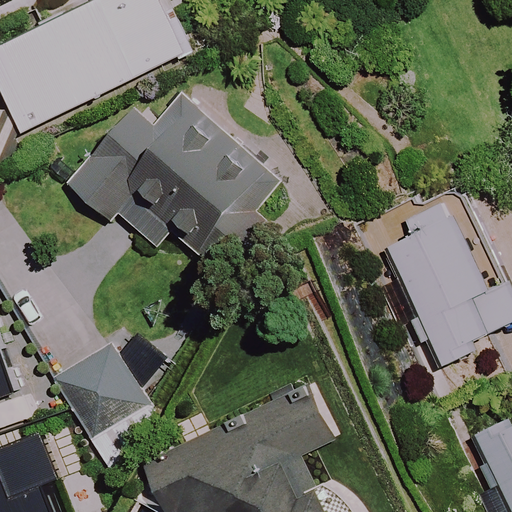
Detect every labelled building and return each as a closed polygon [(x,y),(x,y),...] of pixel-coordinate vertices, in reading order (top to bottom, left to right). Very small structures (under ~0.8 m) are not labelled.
[(0,0),(0,48),(86,8),(82,0),(0,0)] [(102,0),(86,8),(0,48),(0,69),(30,133),(202,51),(177,0),(102,0)] [(285,181),(192,97),(167,125),(150,109),(80,186),(120,221),(127,214),(167,250),(183,233),(231,277),(272,232),(254,215),(285,181)] [(0,172),(23,120),(0,110),(0,172)] [(511,280),(498,287),(461,203),(386,236),(444,369),(484,352),(479,342),(511,328),(511,280)] [(165,432),(117,347),(61,379),(110,463),(165,432)] [(0,404),(18,399),(0,348),(0,404)] [(370,511),(368,508),(361,501),(353,495),(344,490),(334,487),(324,485),(311,458),(351,438),(324,385),(158,468),(179,511),(370,511)] [(511,425),(480,440),(511,511),(511,425)] [(67,511),(41,443),(5,457),(10,468),(0,471),(0,511),(67,511)]
